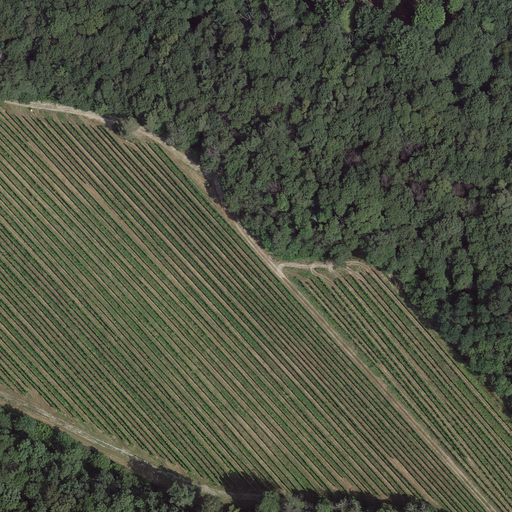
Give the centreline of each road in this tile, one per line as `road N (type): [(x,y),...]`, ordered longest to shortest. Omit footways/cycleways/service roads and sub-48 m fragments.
road 1 (track): [(493,511),(252,242),(209,175),(126,120),(0,99)]
road 2 (track): [(0,396),(185,484),(299,511)]
road 3 (track): [(511,407),(364,248),(341,209),(327,160)]
road 4 (track): [(209,175),(230,157),(241,121),(266,94),(341,75),(429,80)]
